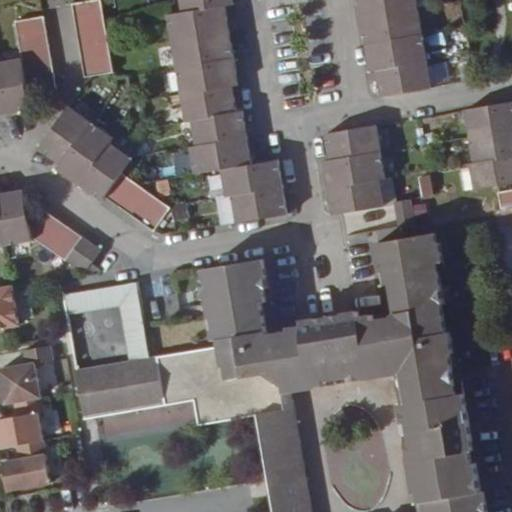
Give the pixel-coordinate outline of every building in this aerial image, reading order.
[(72,5),(85,79),(114,74),(101,0),(72,5)] [(171,16),(187,121),(194,120),(198,147),(191,148),(196,174),(221,170),(225,196),(232,195),(236,221),(286,214),(283,198),(278,198),(274,177),(279,176),(277,161),(250,165),(247,149),(242,150),(238,128),(243,127),(241,114),(236,114),(233,98),(228,98),(226,88),(231,87),(229,76),(235,75),(229,43),(224,43),(221,22),(226,21),(224,8),(222,0),(183,0),(186,14),(171,16)] [(418,11),(415,0),(356,0),(358,11),(365,9),(367,20),(418,11)] [(367,20),(365,9),(358,11),(360,22),(367,20)] [(423,37),(418,11),(367,20),(369,31),(362,32),(365,49),(372,47),(423,37)] [(0,111),(15,108),(16,113),(32,110),(30,97),(58,91),(44,17),(16,22),(23,62),(0,65),(0,111)] [(369,31),(367,20),(360,22),(362,32),(369,31)] [(227,26),(226,21),(221,22),(224,43),(229,43),(228,37),(227,26)] [(427,63),(423,37),(372,47),(374,59),(367,60),(370,74),(375,73),(382,72),(427,63)] [(374,59),(372,47),(365,49),(367,60),(374,59)] [(433,91),(427,63),(382,72),(384,84),(378,85),(381,100),(433,91)] [(384,84),(382,72),(375,73),(378,85),(384,84)] [(463,140),(472,193),(511,185),(511,104),(464,113),(468,139),(463,140)] [(114,138),(70,107),(40,151),(53,160),(55,156),(64,163),(62,167),(59,171),(71,180),(74,176),(92,188),(90,192),(102,201),(105,197),(156,233),(172,210),(121,174),(133,157),(111,142),(114,138)] [(244,132),(243,127),(238,128),(242,150),(247,149),(246,142),(244,132)] [(385,180),(376,127),(323,137),(326,152),(331,151),(332,162),(328,163),(323,164),(325,179),(330,178),(332,189),(334,200),(329,201),(332,217),(385,207),(380,181),(385,180)] [(55,156),(53,160),(56,163),(62,167),(64,163),(55,156)] [(74,176),(71,180),(76,183),(85,189),(90,192),(92,188),(74,176)] [(280,182),(279,176),(274,177),(278,198),(283,198),(282,193),(280,182)] [(423,200),(436,197),(432,177),(420,179),(423,200)] [(511,188),(499,191),(502,209),(511,207),(511,188)] [(0,246),(30,242),(29,235),(26,216),(23,194),(6,196),(7,201),(0,202),(0,246)] [(396,204),(399,227),(415,225),(413,202),(396,204)] [(511,207),(502,209),(496,211),(511,298),(511,207)] [(100,252),(46,213),(26,216),(29,235),(84,275),(100,252)] [(485,511),(482,493),(477,463),(473,464),(471,454),(469,443),(474,442),(463,380),(438,384),(437,376),(454,373),(450,354),(454,353),(450,333),(447,333),(443,310),(446,309),(441,282),(434,283),(433,275),(446,273),(442,247),(439,248),(436,237),(377,246),(380,265),(393,264),(395,274),(387,276),(389,290),(393,289),(399,319),(396,322),(382,324),(385,338),(379,339),(376,320),(364,322),(363,315),(355,316),(364,365),(371,363),(374,375),(401,370),(417,381),(419,394),(413,395),(415,408),(408,409),(412,432),(419,431),(423,457),(447,453),(448,463),(425,466),(431,508),(425,509),(426,511),(485,511)] [(210,301),(217,349),(150,360),(131,363),(78,371),(86,419),(315,384),(305,324),(297,325),(298,330),(286,332),(286,336),(269,338),(266,334),(261,307),(266,306),(264,292),(258,292),(257,283),(266,283),(263,264),(205,273),(207,282),(203,283),(206,301),(210,301)] [(387,276),(395,274),(393,264),(380,265),(381,272),(382,276),(387,276)] [(448,280),(446,273),(433,275),(434,283),(441,282),(448,280)] [(264,292),(268,291),(267,287),(266,283),(257,283),(258,292),(264,292)] [(0,328),(18,326),(11,285),(0,287),(0,328)] [(65,296),(68,314),(121,305),(131,363),(150,360),(138,285),(65,296)] [(371,363),(364,365),(355,316),(330,320),(305,324),(315,384),(340,380),(374,375),(371,363)] [(381,319),(376,320),(379,339),(385,338),(382,324),(381,319)] [(40,396),(36,362),(49,360),(47,346),(23,349),(26,363),(0,367),(0,377),(1,385),(4,402),(14,401),(40,396)] [(315,384),(86,419),(90,444),(259,415),(279,411),(293,420),(299,418),(296,396),(342,389),(403,379),(408,409),(415,408),(413,395),(419,394),(417,381),(401,370),(374,375),(340,380),(315,384)] [(438,384),(463,380),(461,372),(454,373),(437,376),(438,384)] [(42,439),(38,412),(43,411),(40,396),(14,401),(15,414),(0,416),(0,444),(15,443),(42,439)] [(279,411),(259,415),(275,511),(314,511),(313,500),(304,502),(301,483),(310,482),(299,418),(293,420),(279,411)] [(412,432),(425,509),(431,508),(425,466),(448,463),(447,453),(423,457),(419,431),(412,432)] [(48,481),(42,439),(15,443),(16,457),(0,459),(0,464),(2,475),(4,488),(48,481)] [(304,502),(313,500),(310,482),(301,483),(304,502)] [(485,511),(493,511),(490,492),(482,493),(485,511)]
